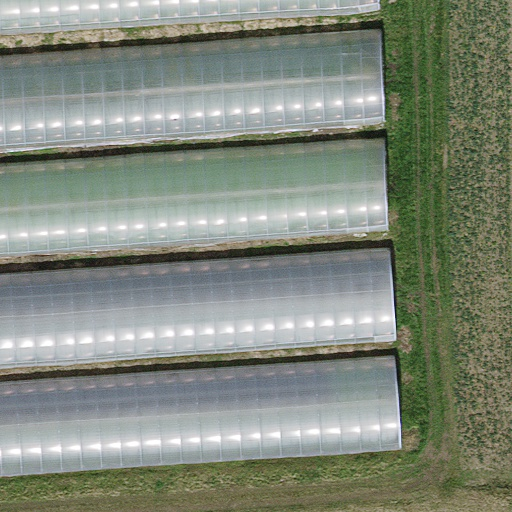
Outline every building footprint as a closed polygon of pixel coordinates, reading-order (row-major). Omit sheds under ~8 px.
[(369,0),(0,0),(0,23),(370,8),(369,0)] [(366,34),(0,54),(0,145),(370,120),(366,34)] [(374,139),(0,167),(0,251),(383,227),(374,139)] [(380,247),(0,271),(0,363),(386,339),(380,247)] [(390,352),(0,379),(0,476),(398,454),(390,352)]
